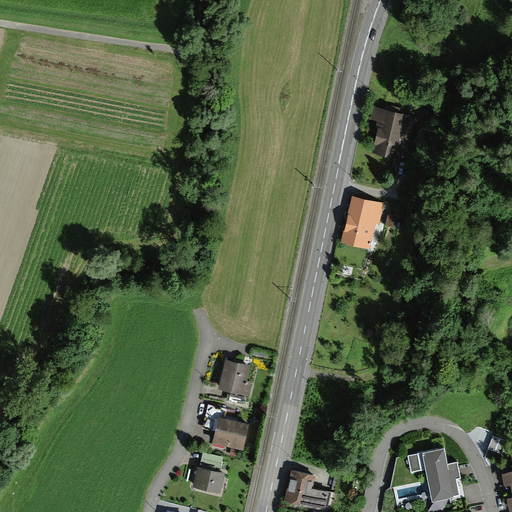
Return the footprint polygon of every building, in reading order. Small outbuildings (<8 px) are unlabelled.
[(379,111),(368,150),(398,158),(408,119),(379,111)] [(374,203),(349,198),(341,240),(366,245),(374,203)] [(389,225),(396,226),(398,215),(391,213),(389,225)] [(252,365),(225,359),(218,390),(250,397),(253,381),(249,380),(252,365)] [(248,424),(219,417),(213,444),(242,451),(248,424)] [(489,448),(502,454),(508,441),(496,435),(489,448)] [(445,448),(408,455),(411,471),(426,468),(432,500),(460,495),(456,479),(461,478),(458,462),(448,464),(445,448)] [(223,457),(203,453),(201,463),(220,468),(223,457)] [(225,473),(197,467),(193,488),(220,494),(225,473)] [(317,473),(293,467),(285,498),(325,508),(329,491),(313,487),(317,473)] [(511,470),(502,472),(510,510),(511,509),(511,470)]
